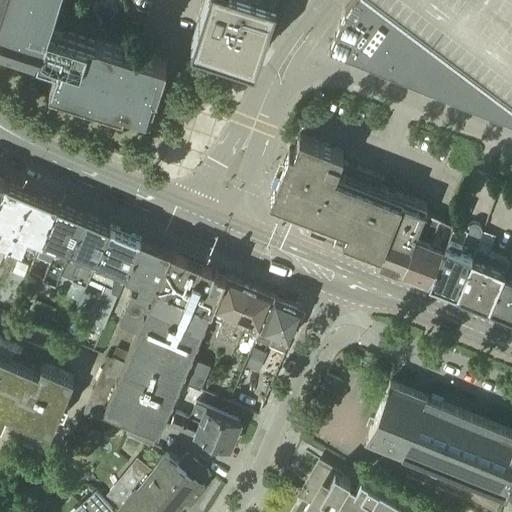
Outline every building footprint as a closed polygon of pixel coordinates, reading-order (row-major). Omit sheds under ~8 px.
[(0,0),(0,43),(37,56),(38,55),(58,61),(49,86),(144,117),(144,118),(145,118),(146,119),(147,119),(148,119),(149,118),(150,117),(150,116),(151,116),(151,115),(151,114),(150,114),(167,61),(148,55),(48,23),(52,9),(54,0),(0,0)] [(203,0),(192,35),(191,38),(211,44),(256,59),(274,0),(203,0)] [(511,0),(350,0),(345,8),(329,47),(353,57),(466,103),(511,121),(511,0)] [(205,79),(195,80),(197,93),(207,92),(205,79)] [(382,181),(384,176),(340,159),(343,151),(299,134),(297,140),(300,142),(297,151),(289,148),(284,162),(285,163),(282,172),(280,171),(279,173),(281,174),(277,183),(275,183),(270,196),(312,213),(309,223),(322,228),(322,229),(344,237),(344,236),(380,251),(377,257),(376,257),(375,259),(401,270),(415,234),(421,218),(424,211),(424,210),(427,203),(403,194),(382,181)] [(0,228),(0,239),(9,243),(31,191),(5,180),(0,190),(0,222),(2,224),(0,228)] [(41,240),(57,202),(31,191),(9,243),(21,248),(27,234),(41,240)] [(57,202),(41,240),(36,253),(50,259),(43,277),(57,283),(70,252),(86,214),(57,202)] [(475,245),(481,228),(481,226),(478,223),(477,221),(475,221),(473,221),(470,222),(468,223),(464,221),(471,206),(461,202),(453,221),(453,222),(444,245),(429,281),(454,291),(474,245),(475,245)] [(415,234),(401,270),(429,281),(444,245),(431,240),(440,217),(424,211),(421,218),(415,234)] [(87,283),(90,276),(95,262),(110,224),(86,214),(70,252),(82,257),(73,278),(87,283)] [(95,262),(90,276),(106,283),(103,290),(102,290),(99,297),(84,290),(74,313),(103,326),(125,273),(140,237),(110,224),(95,262)] [(171,249),(140,237),(125,273),(141,279),(136,291),(131,289),(119,318),(138,326),(171,249)] [(508,258),(475,245),(474,245),(454,291),(488,305),(508,258)] [(105,360),(87,401),(158,430),(160,431),(181,380),(191,355),(208,315),(226,272),(171,249),(138,326),(125,359),(112,354),(109,362),(105,360)] [(509,254),(508,258),(488,305),(505,312),(511,294),(511,253),(510,253),(509,254)] [(24,276),(29,263),(18,259),(13,271),(24,276)] [(216,335),(226,339),(250,282),(226,272),(208,315),(222,321),(216,335)] [(274,293),(250,282),(226,339),(223,346),(234,350),(242,329),(257,335),(274,293)] [(274,293),(257,335),(255,338),(285,351),(302,309),(300,303),(274,293)] [(50,348),(34,342),(22,337),(16,350),(44,362),(50,348)] [(260,371),(267,351),(255,346),(247,366),(260,371)] [(0,425),(2,423),(4,419),(7,410),(51,429),(74,375),(42,361),(39,368),(0,351),(0,425)] [(211,363),(191,355),(181,380),(201,388),(211,363)] [(323,420),(340,379),(341,378),(328,373),(310,415),(323,420)] [(391,380),(367,437),(368,442),(404,456),(405,454),(506,496),(509,489),(511,489),(511,430),(471,413),(429,396),(428,395),(391,380)] [(87,401),(81,414),(153,444),(158,430),(87,401)] [(196,401),(191,413),(190,416),(177,410),(171,423),(229,447),(234,435),(237,436),(241,424),(238,423),(240,419),(196,401)] [(137,454),(127,465),(106,492),(122,504),(121,505),(130,511),(169,511),(174,506),(178,509),(188,497),(191,500),(204,483),(202,481),(209,471),(187,453),(179,462),(165,451),(152,467),(137,454)] [(319,459),(301,491),(300,492),(311,499),(303,511),(417,511),(361,479),(356,487),(348,483),(351,479),(340,472),(341,472),(319,459)] [(85,487),(73,484),(71,489),(83,492),(85,487)] [(81,502),(89,511),(111,511),(113,510),(95,489),(81,502)]
